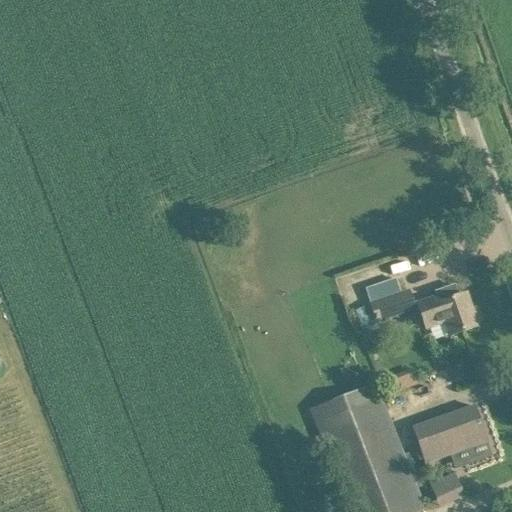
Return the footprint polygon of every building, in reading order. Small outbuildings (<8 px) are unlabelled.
[(435,298),(418,304),(426,328),(445,321),(450,336),(477,327),(476,323),(481,321),(476,307),(471,309),(466,294),(457,297),(454,286),(437,292),(438,297),(435,298)] [(378,324),(376,320),(414,307),(409,292),(371,305),(372,306),(354,311),(361,330),(378,324)] [(413,373),(392,379),(396,391),(417,384),(413,373)] [(349,511),(417,511),(423,510),(374,385),(310,409),(349,511)] [(475,407),(413,429),(425,463),(487,441),(475,407)] [(454,474),(443,479),(453,501),(464,497),(454,474)]
